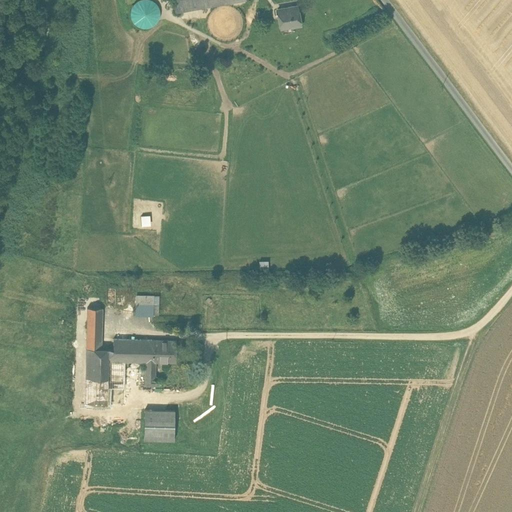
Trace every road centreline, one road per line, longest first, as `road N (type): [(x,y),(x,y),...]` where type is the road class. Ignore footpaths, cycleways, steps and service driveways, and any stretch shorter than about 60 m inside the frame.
road 1 (unclassified): [(384,0),(511,170)]
road 2 (track): [(417,511),(476,327)]
